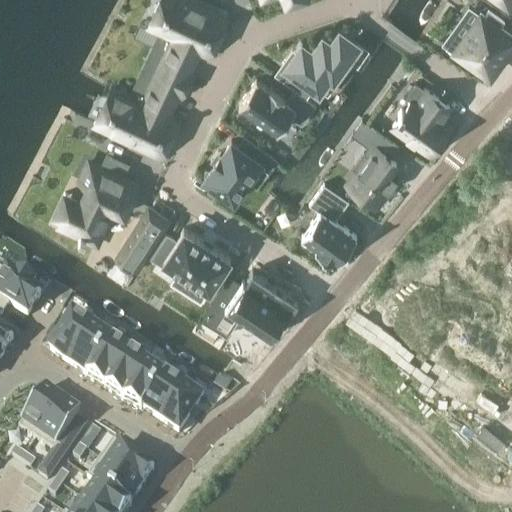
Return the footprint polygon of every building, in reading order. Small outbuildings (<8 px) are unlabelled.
[(111,87),(94,123),(162,156),(179,119),(168,114),(179,92),(188,72),(199,49),(201,50),(210,55),(216,40),(227,18),(188,0),(159,0),(148,25),(147,27),(140,24),(135,36),(166,51),(153,77),(141,71),(129,96),(111,87)] [(447,47),(446,48),(455,54),(458,50),(466,56),(471,60),(469,62),(468,61),(466,63),(477,70),(480,66),(487,71),(490,73),(501,58),(511,41),(511,34),(501,27),(505,21),(489,9),(484,15),(481,13),(480,14),(463,38),(457,33),(447,47)] [(367,50),(340,31),(331,43),(323,37),(312,51),(302,44),(286,66),(318,89),(328,75),(333,78),(348,57),(357,64),(367,50)] [(256,79),(239,103),(278,131),(290,115),(302,124),(316,104),(294,88),(286,100),(283,98),(284,96),(271,87),(270,88),(256,79)] [(409,137),(408,140),(411,142),(411,143),(419,148),(423,150),(424,148),(430,152),(449,126),(429,112),(439,97),(427,88),(427,89),(416,82),(405,96),(410,100),(404,110),(401,109),(398,113),(400,115),(392,125),(409,137)] [(350,186),(346,192),(368,208),(372,202),(376,205),(387,191),(387,190),(388,191),(389,190),(388,189),(396,177),(397,178),(398,177),(389,170),(396,159),(392,156),(400,146),(375,128),(374,129),(366,140),(371,144),(375,146),(368,155),(365,152),(354,167),(358,169),(347,184),(350,186)] [(236,196),(260,162),(270,170),(277,159),(245,135),(238,145),(233,142),(234,141),(231,140),(230,142),(222,154),(221,153),(213,164),(214,165),(206,176),(204,178),(206,179),(207,179),(232,197),(232,198),(234,199),(236,197),(235,197),(236,196)] [(89,185),(81,200),(65,192),(55,213),(72,220),(68,229),(79,234),(78,236),(84,239),(85,237),(97,243),(113,208),(124,213),(138,184),(98,165),(98,166),(90,162),(81,181),(89,185)] [(317,246),(314,249),(332,262),(334,259),(337,261),(349,245),(356,235),(344,226),(343,225),(343,226),(337,221),(336,220),(334,219),(348,200),(323,182),(308,203),(315,208),(318,210),(301,235),(317,246)] [(149,206),(116,257),(136,270),(169,219),(149,206)] [(167,233),(152,257),(158,260),(162,263),(164,260),(178,270),(171,281),(201,300),(208,289),(210,290),(231,257),(213,246),(202,238),(202,239),(184,227),(176,239),(175,238),(167,233)] [(223,288),(208,311),(219,318),(228,305),(270,332),(268,334),(271,336),(287,311),(290,313),(299,299),(253,268),(245,281),(243,279),(233,294),(223,288)] [(0,270),(0,315),(2,317),(9,306),(27,317),(40,296),(32,291),(35,286),(18,275),(15,280),(0,270)] [(0,315),(0,359),(0,360),(13,340),(0,331),(0,319),(2,317),(0,315)] [(72,315),(50,350),(68,362),(91,328),(72,315)] [(91,328),(68,362),(86,373),(87,374),(107,342),(108,342),(110,340),(91,328)] [(86,373),(85,375),(103,387),(126,353),(108,342),(107,342),(87,374),(86,373)] [(126,353),(103,387),(122,399),(144,365),(143,365),(126,353)] [(144,365),(122,399),(141,411),(142,409),(141,409),(163,375),(164,375),(165,373),(145,361),(143,365),(144,365)] [(163,375),(141,409),(142,409),(159,421),(181,387),(180,386),(164,375),(163,375)] [(232,383),(220,375),(213,387),(225,395),(232,383)] [(181,387),(159,421),(178,433),(203,395),(183,382),(180,386),(181,387)] [(44,392),(18,429),(36,441),(62,404),(44,392)] [(62,404),(36,441),(53,453),(58,446),(63,439),(68,432),(73,425),(78,418),(79,416),(62,404)] [(78,418),(73,425),(82,431),(87,424),(78,418)] [(73,425),(68,432),(77,438),(82,431),(73,425)] [(95,441),(100,433),(92,428),(87,436),(95,441)] [(68,432),(63,439),(72,445),(77,438),(68,432)] [(86,437),(79,447),(86,452),(93,442),(86,437)] [(63,439),(58,446),(67,453),(72,445),(63,439)] [(112,442),(99,461),(141,490),(154,471),(112,442)] [(53,453),(53,454),(62,460),(67,453),(58,446),(53,453)] [(79,447),(72,457),(79,462),(86,452),(79,447)] [(15,449),(10,456),(20,463),(25,456),(15,449)] [(53,454),(48,461),(57,467),(62,460),(53,454)] [(25,456),(20,463),(31,470),(35,463),(25,456)] [(48,461),(43,468),(52,474),(57,467),(48,461)] [(99,461),(86,479),(96,486),(97,486),(128,507),(129,507),(141,490),(99,461)] [(43,468),(38,475),(47,481),(52,474),(43,468)] [(62,473),(55,483),(62,487),(69,477),(62,473)] [(55,483),(48,493),(55,497),(62,487),(55,483)] [(85,503),(97,511),(128,511),(131,508),(129,507),(128,507),(97,486),(96,486),(85,503)] [(72,511),(97,511),(85,503),(81,500),(72,511)]
